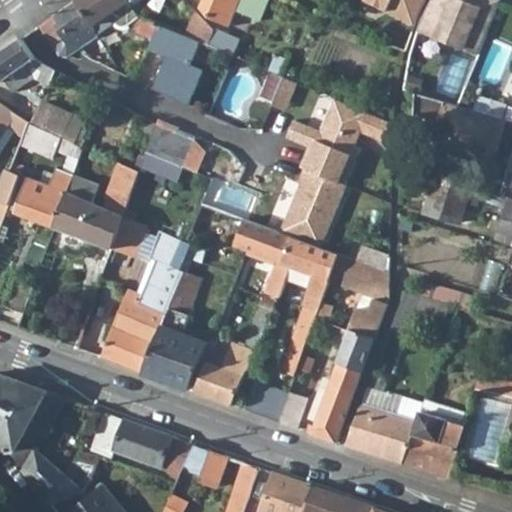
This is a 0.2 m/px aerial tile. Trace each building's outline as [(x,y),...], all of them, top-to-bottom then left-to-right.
[(152,39),(159,23),(139,14),(133,6),(128,0),(77,0),(76,1),(93,25),(110,13),(116,23),(124,29),(132,24),(134,31),(152,39)] [(215,0),(208,18),(228,27),(235,12),(260,22),(268,0),(215,0)] [(361,0),(413,26),(425,0),(361,0)] [(499,0),(430,0),(421,20),(417,29),(422,31),(428,28),(448,36),(450,43),(479,54),(499,0)] [(64,48),(69,56),(98,35),(93,25),(76,1),(41,25),(59,52),(64,48)] [(98,35),(116,23),(110,13),(93,25),(98,35)] [(202,41),(209,45),(215,30),(199,15),(189,36),(202,41)] [(189,36),(159,23),(152,39),(148,49),(171,59),(168,66),(163,64),(152,89),(189,106),(204,73),(190,67),(202,41),(189,36)] [(428,28),(422,31),(450,43),(448,36),(428,28)] [(215,30),(209,45),(234,55),(244,59),(250,42),(215,29),(215,30)] [(0,80),(0,81),(4,79),(26,65),(34,78),(43,82),(47,74),(53,78),(56,70),(36,59),(21,38),(0,52),(0,80)] [(13,92),(34,78),(26,65),(4,79),(13,92)] [(287,110),(297,82),(284,76),(273,104),(287,110)] [(416,94),(413,149),(431,154),(435,141),(477,153),(476,159),(494,164),(500,140),(497,139),(499,134),(502,135),(506,119),(416,94)] [(308,146),(300,166),(305,168),(345,184),(361,149),(355,146),(361,132),(394,146),(394,124),(334,98),(320,132),(294,120),(287,137),(308,146)] [(0,139),(8,128),(24,139),(30,125),(0,103),(0,139)] [(38,126),(63,138),(71,120),(40,104),(32,123),(38,126)] [(148,151),(183,166),(194,141),(175,133),(178,127),(160,120),(157,124),(148,151)] [(54,159),(58,149),(63,138),(38,126),(28,147),(54,159)] [(85,147),(63,138),(58,149),(79,160),(85,147)] [(12,171),(19,174),(23,166),(14,163),(12,171)] [(55,228),(111,250),(140,172),(120,164),(107,199),(109,200),(105,209),(68,192),(55,228)] [(302,184),(282,232),(292,236),(322,247),(348,185),(345,184),(305,168),(299,182),(302,184)] [(19,174),(12,171),(8,170),(0,191),(0,202),(10,206),(22,175),(19,174)] [(17,213),(55,228),(68,192),(72,178),(56,172),(51,186),(31,177),(17,213)] [(459,222),(466,202),(472,183),(438,174),(425,212),(459,222)] [(484,186),(472,183),(466,202),(477,207),(484,186)] [(511,244),(511,201),(507,200),(495,240),(511,244)] [(10,206),(0,202),(0,217),(5,220),(10,206)] [(203,203),(192,228),(204,233),(235,244),(245,219),(203,203)] [(148,226),(123,217),(111,250),(136,259),(148,226)] [(235,244),(247,249),(265,256),(278,261),(269,287),(263,285),(261,291),(279,298),(290,265),(282,262),(292,236),(282,232),(245,219),(235,244)] [(192,228),(186,241),(198,247),(204,233),(192,228)] [(145,374),(185,272),(172,266),(183,239),(160,231),(150,258),(156,260),(141,293),(128,288),(102,358),(145,374)] [(282,262),(290,265),(315,275),(297,323),(299,324),(283,371),(295,376),(316,318),(318,313),(330,280),(340,253),(322,247),(292,236),(282,262)] [(172,266),(185,272),(187,270),(198,247),(186,241),(183,239),(172,266)] [(261,266),(265,256),(247,249),(244,258),(261,266)] [(391,272),(340,253),(330,280),(377,298),(371,312),(359,307),(349,330),(375,340),(391,297),(391,272)] [(203,278),(187,270),(185,272),(145,374),(190,390),(208,344),(182,334),(203,278)] [(6,306),(24,313),(32,291),(14,284),(6,306)] [(405,334),(416,304),(420,295),(404,291),(390,328),(405,334)] [(452,305),(420,295),(416,304),(448,316),(452,305)] [(195,392),(232,405),(244,376),(260,350),(273,311),(260,306),(246,345),(252,347),(250,352),(232,344),(224,363),(210,357),(195,392)] [(328,316),(318,313),(316,318),(326,322),(328,316)] [(338,443),(375,340),(349,330),(315,427),(309,424),(306,432),(338,443)] [(0,403),(39,441),(63,396),(0,372),(0,403)] [(476,390),(497,394),(500,383),(479,377),(476,390)] [(279,422),(290,394),(257,381),(246,410),(279,422)] [(279,422),(297,428),(308,399),(290,391),(290,394),(279,422)] [(0,440),(24,470),(34,451),(39,441),(0,403),(0,440)] [(363,404),(348,447),(402,464),(415,421),(363,404)] [(402,464),(448,477),(465,426),(419,411),(415,421),(402,464)] [(121,431),(115,449),(167,469),(168,464),(183,471),(185,467),(196,443),(126,418),(121,431)] [(113,427),(102,456),(111,460),(115,449),(121,431),(113,427)] [(193,472),(201,475),(211,448),(196,443),(185,467),(192,469),(193,472)] [(201,475),(200,478),(218,485),(229,454),(211,448),(201,475)] [(78,458),(97,467),(102,456),(82,449),(78,458)] [(85,493),(34,451),(24,470),(52,505),(80,494),(85,493)] [(244,511),(260,465),(245,460),(228,511),(244,511)] [(305,511),(316,485),(276,471),(261,511),(305,511)] [(83,499),(80,494),(52,505),(57,511),(126,511),(104,483),(83,499)] [(392,511),(316,485),(305,511),(392,511)]
